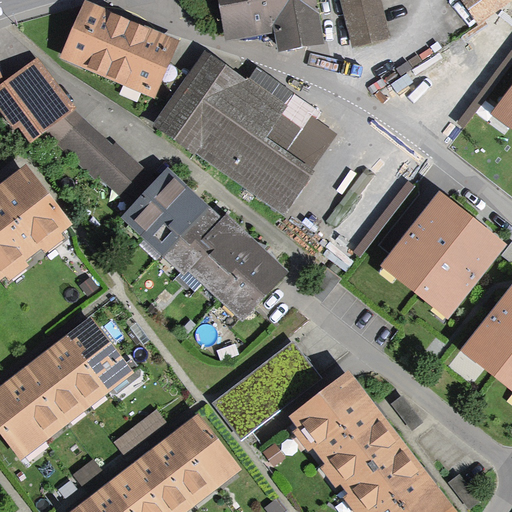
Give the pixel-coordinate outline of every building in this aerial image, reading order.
[(155,97),(179,38),(84,0),(82,0),(59,58),(155,97)] [(325,41),(317,0),(218,0),(226,39),(273,30),(277,50),(325,41)] [(340,0),(351,47),(390,38),(381,0),(340,0)] [(461,0),(478,23),(511,0),(461,0)] [(283,214),(338,134),(316,119),(321,112),(292,93),(294,91),(255,65),(247,77),(204,48),(151,126),(194,155),(195,154),(283,214)] [(30,142),(41,133),(63,152),(88,123),(73,110),(76,107),(37,56),(3,80),(0,82),(0,109),(14,129),(18,125),(30,142)] [(511,129),(511,85),(491,113),(511,129)] [(63,152),(76,163),(101,133),(88,123),(63,152)] [(76,163),(89,173),(91,171),(114,144),(101,133),(76,163)] [(104,182),(129,152),(116,141),(114,144),(91,171),(104,182)] [(117,193),(142,163),(129,152),(104,182),(117,193)] [(44,251),(65,235),(61,230),(72,221),(26,162),(0,182),(0,276),(0,277),(5,274),(9,279),(29,263),(25,258),(40,246),(44,251)] [(130,204),(155,174),(142,163),(117,193),(130,204)] [(141,236),(188,185),(166,166),(120,216),(141,236)] [(415,188),(408,182),(353,254),(360,259),(415,188)] [(162,255),(209,204),(188,185),(141,236),(162,255)] [(440,191),(381,266),(448,320),(508,245),(440,191)] [(212,244),(204,237),(222,216),(209,204),(162,255),(184,274),(187,270),(212,244)] [(247,231),(226,212),(222,216),(204,237),(212,244),(187,270),(201,283),(247,231)] [(268,250),(247,231),(201,283),(222,301),(268,250)] [(511,241),(502,255),(511,263),(511,241)] [(289,269),(268,250),(222,301),(242,320),(289,269)] [(327,253),(321,261),(337,274),(343,266),(327,253)] [(322,304),(341,280),(327,269),(308,293),(322,304)] [(511,283),(459,351),(511,392),(511,283)] [(104,380),(111,389),(113,391),(120,392),(143,375),(143,368),(135,357),(127,363),(90,315),(67,333),(104,380)] [(88,406),(111,389),(104,380),(67,333),(44,350),(88,406)] [(241,439),(321,378),(293,341),(212,403),(241,439)] [(65,424),(88,406),(44,350),(22,368),(65,424)] [(292,428),(308,449),(313,445),(324,460),(319,464),(335,485),(340,481),(343,485),(404,439),(349,367),(288,413),(297,424),(292,428)] [(0,386),(43,442),(65,424),(22,368),(0,384),(0,386)] [(0,433),(20,459),(21,458),(26,464),(46,449),(41,443),(43,442),(0,386),(0,433)] [(390,403),(411,431),(423,422),(402,394),(390,403)] [(122,454),(166,420),(157,408),(113,442),(122,454)] [(198,411),(176,428),(220,485),(242,468),(198,411)] [(176,428),(153,445),(198,502),(220,485),(176,428)] [(459,511),(460,511),(404,439),(343,485),(347,490),(342,493),(356,511),(361,511),(363,511),(459,511)] [(286,457),(275,442),(262,451),(273,467),(286,457)] [(153,445),(131,463),(169,511),(185,511),(198,502),(153,445)] [(73,474),(81,485),(102,469),(94,458),(73,474)] [(169,511),(131,463),(108,480),(133,511),(169,511)] [(461,472),(448,481),(469,508),(482,499),(461,472)] [(133,511),(108,480),(86,497),(97,511),(133,511)] [(97,511),(86,497),(66,511),(97,511)]
